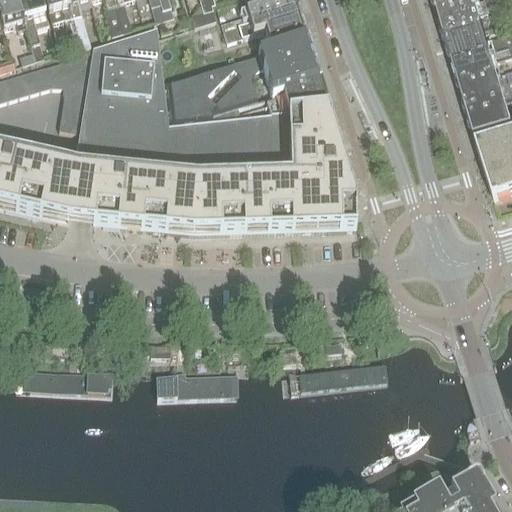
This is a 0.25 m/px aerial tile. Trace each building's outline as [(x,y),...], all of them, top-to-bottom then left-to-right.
[(0,26),(2,35),(24,29),(14,0),(4,0),(0,1),(0,26)] [(44,21),(38,0),(14,0),(24,29),(33,59),(18,63),(20,71),(42,65),(34,36),(47,32),(44,21)] [(74,37),(64,0),(42,0),(48,19),(51,29),(63,25),(67,39),(74,37)] [(77,11),(90,7),(88,0),(64,0),(74,37),(80,57),(90,54),(77,11)] [(110,0),(88,0),(90,7),(103,3),(106,14),(103,15),(111,42),(122,39),(110,0)] [(110,0),(122,39),(131,37),(122,7),(135,3),(134,0),(110,0)] [(156,0),(145,0),(154,29),(165,26),(156,0)] [(165,0),(156,0),(165,26),(173,23),(165,0)] [(213,10),(210,0),(195,0),(200,16),(201,19),(211,16),(210,11),(213,10)] [(257,0),(253,1),(258,14),(245,19),(246,23),(221,30),(223,37),(293,16),(291,10),(293,9),(291,5),(291,0),(257,0)] [(433,5),(437,21),(476,9),(473,0),(429,0),(430,1),(431,2),(431,4),(432,5),(433,5)] [(476,9),(437,21),(444,46),(483,34),(478,18),(500,11),(498,2),(484,7),(476,9)] [(214,27),(211,16),(201,19),(200,16),(188,20),(192,33),(214,27)] [(265,38),(269,50),(302,39),(302,38),(303,34),(301,27),(298,26),(296,20),(295,21),(293,16),(223,37),(227,49),(265,38)] [(511,41),(488,49),(483,34),(444,46),(453,72),(511,54),(511,41)] [(84,108),(82,119),(80,130),(79,140),(73,174),(65,229),(67,229),(194,241),(290,238),(286,120),(208,128),(167,132),(161,85),(155,36),(91,56),(91,57),(92,57),(84,108)] [(320,90),(314,72),(310,61),(311,61),(306,44),(161,85),(167,131),(213,127),(211,119),(255,106),(249,85),(258,75),(262,74),(271,102),(275,101),(275,102),(320,90)] [(226,60),(223,50),(213,54),(216,64),(226,60)] [(511,54),(453,72),(459,92),(497,80),(494,69),(511,64),(511,54)] [(61,94),(63,105),(84,108),(92,57),(91,57),(91,59),(61,94)] [(91,59),(43,73),(50,94),(61,94),(91,59)] [(0,78),(14,74),(11,64),(0,67),(0,78)] [(38,97),(50,94),(43,73),(32,77),(38,97)] [(32,77),(20,80),(26,101),(38,97),(32,77)] [(14,104),(26,101),(20,80),(8,84),(14,104)] [(459,92),(467,118),(505,107),(497,80),(459,92)] [(8,84),(0,85),(0,99),(3,108),(14,104),(8,84)] [(320,91),(264,106),(268,121),(327,116),(320,91)] [(82,119),(84,108),(63,105),(61,116),(82,119)] [(511,120),(509,121),(505,107),(467,118),(475,145),(511,134),(511,120)] [(61,116),(59,126),(80,130),(82,119),(61,116)] [(326,116),(286,120),(290,238),(355,236),(354,205),(326,116)] [(79,140),(80,130),(59,126),(58,137),(79,140)] [(511,141),(476,152),(494,208),(511,201),(511,141)] [(0,214),(65,229),(73,174),(0,158),(0,214)] [(45,354),(46,345),(33,345),(32,354),(45,354)] [(218,356),(218,347),(205,347),(206,356),(218,356)] [(339,357),(338,349),(325,351),(326,359),(339,357)] [(364,371),(275,378),(277,395),(365,388),(364,371)] [(27,377),(27,394),(118,395),(118,378),(27,377)] [(154,379),(154,396),(244,397),(244,380),(154,379)] [(473,433),(471,433),(470,433),(468,434),(467,435),(467,436),(467,438),(467,439),(466,439),(467,440),(466,440),(468,447),(479,444),(477,438),(476,438),(476,436),(475,437),(475,435),(474,434),(473,433)] [(463,488),(449,496),(451,500),(442,505),(436,494),(405,511),(493,511),(477,483),(473,482),(463,488)]
